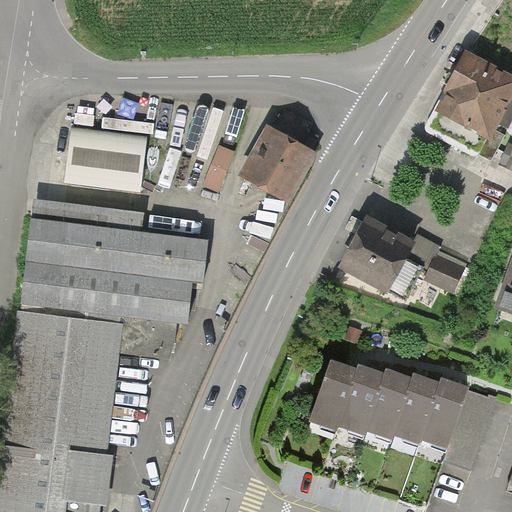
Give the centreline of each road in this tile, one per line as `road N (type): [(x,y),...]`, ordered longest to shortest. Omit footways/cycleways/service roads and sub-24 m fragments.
road 1 (primary): [(197,475),(261,319),(379,104)]
road 2 (unclassified): [(34,72),(293,76),(325,80),(379,104)]
road 3 (unclassified): [(0,277),(21,98),(34,72)]
road 4 (primary): [(379,104),(445,0)]
